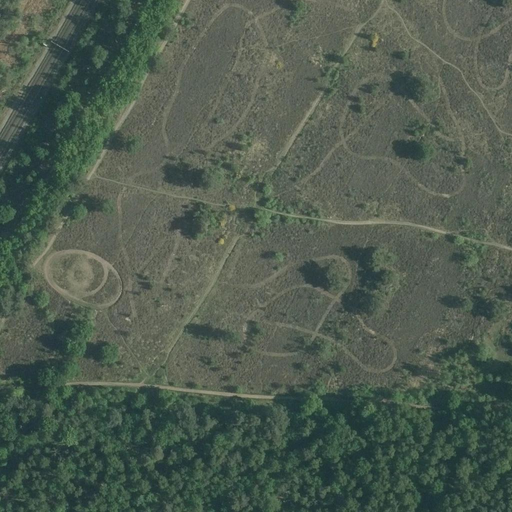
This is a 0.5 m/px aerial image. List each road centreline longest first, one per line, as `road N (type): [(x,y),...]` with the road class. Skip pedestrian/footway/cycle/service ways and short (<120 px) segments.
road 1 (track): [(0,385),(511,407)]
road 2 (track): [(188,0),(0,326)]
